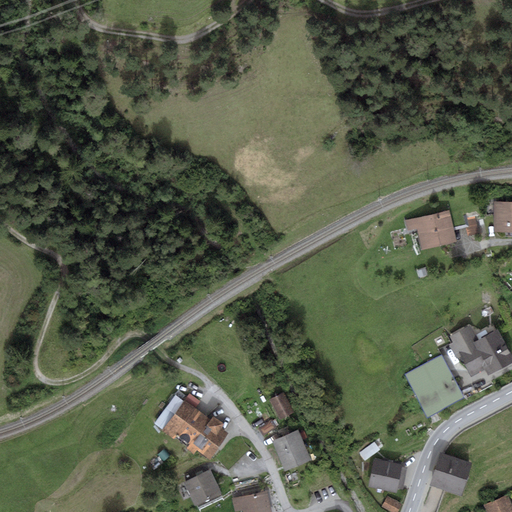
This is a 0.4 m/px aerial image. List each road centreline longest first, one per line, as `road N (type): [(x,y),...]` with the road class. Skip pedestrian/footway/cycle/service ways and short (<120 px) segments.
road 1 (track): [(166,359),(141,334),(63,388),(44,381),(37,364),(65,270),(0,220)]
road 2 (track): [(82,0),(103,29),(182,37),(222,24),(246,0)]
road 3 (secondary): [(409,511),(438,436),(511,391)]
road 4 (residential): [(206,382),(247,427),(290,511)]
